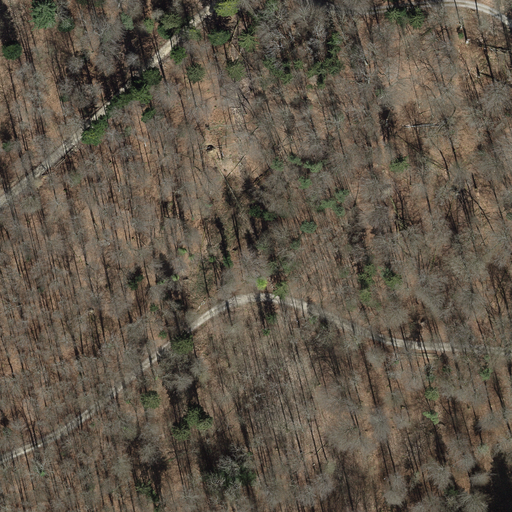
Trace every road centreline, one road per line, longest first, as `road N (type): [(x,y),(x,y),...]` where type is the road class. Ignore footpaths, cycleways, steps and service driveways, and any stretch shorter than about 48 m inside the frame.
road 1 (track): [(0,460),(60,433),(194,323),(243,299),(296,303),(405,344),(511,351)]
road 2 (track): [(221,0),(0,199)]
road 3 (track): [(300,0),(362,12),(467,3),(511,25)]
road 4 (track): [(120,511),(129,475),(185,416),(177,387),(154,357)]
